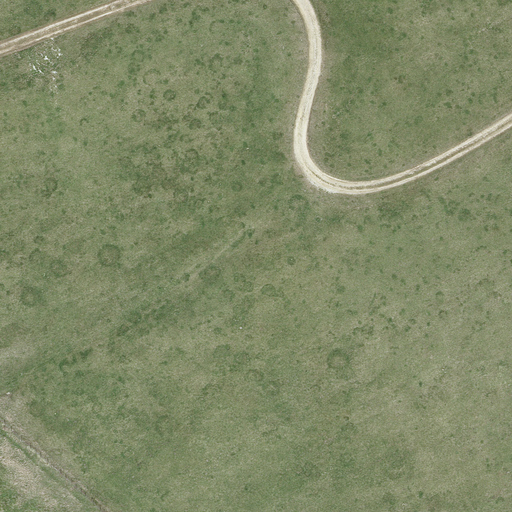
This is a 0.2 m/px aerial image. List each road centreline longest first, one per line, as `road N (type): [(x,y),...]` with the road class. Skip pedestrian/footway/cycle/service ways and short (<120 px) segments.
road 1 (track): [(511,118),(402,178),(358,188),(328,183),(301,152),(315,48),(299,0)]
road 2 (track): [(137,0),(0,50)]
